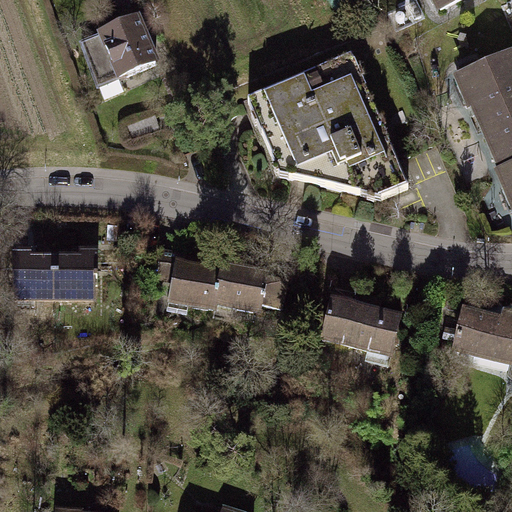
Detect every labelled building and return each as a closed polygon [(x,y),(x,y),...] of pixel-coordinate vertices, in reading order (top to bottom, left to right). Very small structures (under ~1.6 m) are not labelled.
[(427,0),(439,23),(483,0),(427,0)] [(140,26),(80,50),(99,97),(159,73),(140,26)] [(353,60),(248,103),(280,175),(379,200),(408,188),(353,60)] [(511,61),(454,86),(511,218),(511,61)] [(30,252),(12,253),(12,300),(55,299),(54,259),(30,260),(30,252)] [(71,259),(54,259),(55,299),(97,298),(96,252),(71,252),(71,259)] [(216,306),(224,268),(161,255),(159,280),(173,283),(169,303),(215,312),(216,306)] [(288,280),(224,268),(216,306),(260,314),(261,307),(281,311),(288,280)] [(380,303),(333,292),(321,341),(391,357),(400,319),(377,314),(380,303)] [(500,322),(463,313),(454,351),(511,364),(511,316),(502,314),(500,322)]
